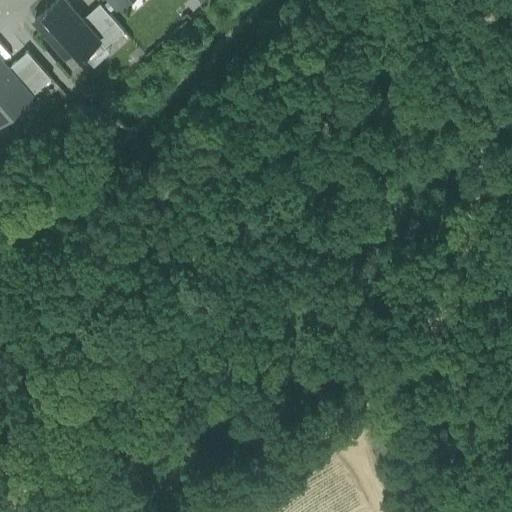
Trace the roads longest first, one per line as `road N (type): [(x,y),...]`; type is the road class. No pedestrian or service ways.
road 1 (track): [(495,0),(487,145),(422,362),(237,511)]
road 2 (track): [(275,0),(138,143)]
road 3 (track): [(138,143),(0,264)]
